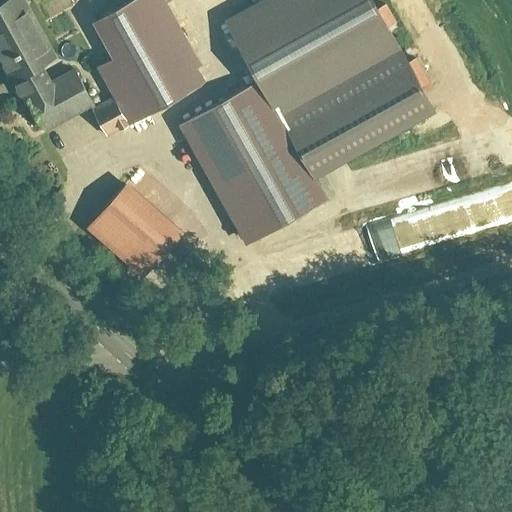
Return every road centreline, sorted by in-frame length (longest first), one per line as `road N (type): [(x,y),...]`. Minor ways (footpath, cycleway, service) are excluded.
road 1 (residential): [(511,266),(216,350),(130,363)]
road 2 (tertiary): [(299,511),(240,449),(130,363)]
road 3 (tertiary): [(130,363),(0,243)]
road 4 (residential): [(130,363),(0,368)]
